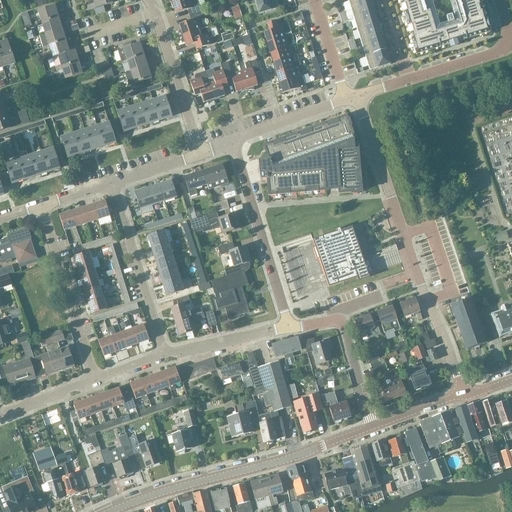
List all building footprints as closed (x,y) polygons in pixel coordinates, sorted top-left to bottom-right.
[(92,0),(94,4),(86,7),(88,12),(112,4),(111,0),(92,0)] [(181,0),(171,3),(173,9),(174,9),(175,14),(187,10),(189,16),(201,12),(199,6),(204,5),(202,0),(181,0)] [(254,0),(259,14),(279,8),(276,0),(254,0)] [(349,0),(348,1),(352,15),(373,9),(370,0),(349,0)] [(479,0),(398,0),(416,55),(490,32),(479,0)] [(35,25),(58,18),(56,10),(64,8),(62,3),(37,11),(41,21),(34,23),(35,25)] [(238,5),(229,6),(231,17),(240,16),(238,5)] [(373,9),(352,15),(357,29),(377,23),(373,9)] [(203,18),(201,12),(189,16),(191,21),(179,25),(180,30),(179,30),(181,36),(200,30),(197,20),(203,18)] [(301,13),(293,15),(295,21),(303,18),(301,13)] [(61,25),(58,18),(35,25),(36,27),(42,25),(45,35),(70,27),(68,22),(61,25)] [(266,44),(285,38),(292,36),(288,24),(281,26),(279,20),(266,24),(269,32),(263,34),(264,37),(262,39),(266,44)] [(377,23),(357,29),(361,43),(381,37),(377,23)] [(42,48),(66,41),(64,34),(71,31),(70,27),(45,35),(48,44),(41,46),(42,48)] [(209,28),(200,30),(181,36),(181,43),(185,43),(186,47),(197,43),(199,49),(217,43),(215,37),(212,38),(209,28)] [(239,46),(250,42),(248,34),(237,38),(239,46)] [(147,37),(136,41),(137,44),(117,51),(121,63),(127,61),(144,55),(142,48),(150,46),(147,37)] [(381,37),(361,43),(365,57),(386,51),(381,37)] [(270,54),(288,48),(285,38),(266,44),(268,50),(269,50),(270,54)] [(0,52),(0,61),(2,69),(14,65),(7,41),(0,43),(3,52),(0,52)] [(52,58),(57,57),(77,50),(76,46),(68,48),(66,41),(42,48),(43,50),(49,48),(52,58)] [(272,64),(291,58),(289,53),(295,51),(293,47),(288,48),(270,54),(271,58),(270,58),(272,64)] [(82,48),(77,50),(57,57),(60,66),(55,67),(56,69),(78,63),(76,56),(84,53),(82,48)] [(385,51),(365,57),(369,71),(390,65),(385,51)] [(323,52),(316,54),(319,63),(326,61),(323,52)] [(130,73),(156,64),(154,60),(146,63),(144,55),(127,61),(130,73)] [(275,69),(276,73),(300,66),(298,60),(292,62),(291,58),(272,64),(274,70),(275,69)] [(241,72),(247,90),(254,90),(254,87),(257,86),(253,74),(259,73),(255,61),(245,64),(246,70),(241,72)] [(81,70),(78,63),(56,69),(56,72),(61,70),(64,80),(90,72),(88,67),(81,70)] [(241,92),(247,90),(241,72),(231,75),(229,69),(227,63),(222,65),(224,70),(223,71),(226,83),(232,81),(236,93),(241,91),(241,92)] [(156,64),(130,73),(125,75),(129,87),(152,79),(149,71),(157,69),(156,64)] [(298,66),(276,73),(277,77),(276,77),(278,83),(297,77),(301,76),(298,66)] [(213,70),(205,73),(214,101),(220,99),(220,98),(224,96),(221,84),(226,83),(223,71),(214,74),(213,70)] [(314,71),(314,72),(319,88),(324,86),(319,70),(314,71)] [(214,101),(205,73),(203,73),(196,76),(195,78),(196,79),(190,81),(193,93),(199,92),(203,103),(206,102),(208,105),(214,101)] [(301,76),(297,77),(278,83),(278,90),(281,90),(283,93),(300,88),(301,92),(306,90),(301,76)] [(153,101),(159,120),(171,116),(165,97),(153,101)] [(153,101),(141,105),(147,124),(159,120),(153,101)] [(135,128),(147,124),(141,105),(129,109),(135,128)] [(123,132),(135,128),(129,109),(117,113),(123,132)] [(0,132),(10,129),(6,117),(0,119),(0,132)] [(339,142),(352,138),(353,137),(349,125),(350,125),(348,120),(347,120),(346,117),(338,120),(338,122),(333,124),(339,142)] [(97,127),(103,146),(115,142),(109,123),(97,127)] [(326,147),(339,142),(333,124),(327,126),(326,124),(318,126),(326,147)] [(312,152),(326,147),(318,126),(310,129),(311,132),(306,134),(312,152)] [(85,131),(91,150),(103,146),(97,127),(85,131)] [(73,134),(79,154),(91,150),(85,131),(73,134)] [(291,136),(299,157),(312,152),(306,134),(300,136),(299,133),(291,136)] [(67,157),(79,154),(73,134),(61,138),(67,157)] [(285,162),(299,157),(291,136),(283,139),(284,142),(279,144),(285,162)] [(271,167),(268,158),(258,161),(259,181),(266,180),(266,184),(267,184),(266,175),(281,173),(296,172),(310,171),(325,170),(327,190),(338,189),(338,179),(337,165),(335,150),(353,149),(352,138),(339,142),(326,147),(312,152),(299,157),(285,162),(271,167)] [(264,146),(268,158),(271,167),(285,162),(279,144),(273,146),(272,143),(264,146)] [(357,148),(353,149),(335,150),(337,165),(358,163),(358,155),(355,155),(354,149),(357,149),(357,148)] [(41,154),(48,173),(60,169),(53,150),(41,154)] [(48,173),(41,154),(29,158),(36,177),(48,173)] [(36,177),(29,158),(17,162),(24,181),(36,177)] [(2,175),(4,181),(10,179),(12,185),(24,181),(17,162),(5,166),(8,173),(2,175)] [(338,179),(357,178),(356,172),(359,171),(358,163),(337,165),(338,179)] [(222,165),(203,171),(207,185),(209,190),(228,183),(222,165)] [(327,191),(327,190),(325,170),(310,171),(312,189),(318,189),(318,192),(327,191)] [(195,189),(207,185),(203,171),(190,176),(189,175),(185,176),(184,178),(188,191),(190,197),(197,195),(195,189)] [(296,172),(297,194),(306,193),(305,190),(312,189),(310,171),(296,172)] [(289,194),(297,194),(296,172),(281,173),(283,192),(289,191),(289,194)] [(266,175),(267,184),(268,196),(277,195),(277,192),(283,192),(281,173),(266,175)] [(357,184),(357,178),(338,179),(338,189),(339,194),(351,193),(352,194),(357,194),(357,193),(361,192),(360,184),(357,184)] [(159,186),(164,201),(176,197),(171,182),(159,186)] [(152,205),(164,201),(159,186),(147,189),(152,205)] [(140,209),(152,205),(147,189),(135,193),(140,209)] [(93,205),(98,220),(109,216),(105,201),(93,205)] [(226,201),(213,205),(216,213),(229,209),(226,201)] [(87,224),(98,220),(93,205),(82,209),(87,224)] [(193,207),(186,210),(190,221),(197,219),(193,207)] [(87,224),(82,209),(70,212),(75,227),(87,224)] [(75,227),(70,212),(59,216),(64,231),(75,227)] [(199,218),(190,221),(193,233),(203,231),(202,228),(210,226),(212,231),(219,229),(221,234),(239,228),(234,214),(218,219),(216,213),(211,214),(199,218)] [(169,218),(171,222),(182,219),(181,214),(169,218)] [(157,222),(158,226),(171,222),(169,218),(157,222)] [(146,230),(158,226),(157,222),(145,225),(146,230)] [(185,237),(191,236),(187,224),(182,225),(185,237)] [(315,248),(312,249),(316,260),(319,260),(328,288),(372,273),(368,261),(364,262),(352,227),(313,240),(315,248)] [(0,263),(17,258),(20,267),(38,261),(37,257),(36,257),(31,242),(32,242),(27,229),(8,235),(9,238),(0,240),(0,263)] [(508,242),(504,230),(496,233),(500,245),(508,242)] [(151,248),(167,243),(163,231),(148,236),(151,248)] [(104,239),(106,244),(116,240),(115,235),(104,239)] [(185,237),(189,249),(194,248),(191,236),(185,237)] [(94,247),(106,244),(104,239),(93,242),(94,247)] [(83,251),(94,247),(93,242),(81,246),(83,251)] [(155,260),(171,255),(167,243),(151,248),(155,260)] [(226,277),(247,270),(248,270),(249,267),(249,265),(248,263),(250,262),(245,247),(234,250),(232,243),(218,247),(220,255),(229,252),(234,266),(224,269),(226,277)] [(110,259),(116,257),(112,245),(106,247),(110,259)] [(73,254),(83,251),(81,246),(71,249),(73,254)] [(193,261),(198,260),(194,248),(189,249),(193,261)] [(77,269),(93,264),(95,263),(98,262),(97,257),(91,259),(89,252),(74,257),(77,269)] [(159,272),(174,267),(171,255),(155,260),(159,272)] [(114,270),(119,268),(116,257),(110,259),(114,270)] [(193,261),(197,273),(202,272),(198,260),(193,261)] [(96,275),(93,264),(77,269),(81,280),(96,275)] [(162,284),(178,279),(174,267),(159,272),(162,284)] [(117,282),(123,280),(119,268),(114,270),(117,282)] [(246,271),(247,270),(226,277),(211,281),(216,299),(213,300),(217,311),(225,309),(228,319),(249,313),(242,287),(248,285),(244,272),(246,271)] [(203,275),(202,272),(197,273),(201,285),(197,286),(199,292),(210,288),(206,274),(203,275)] [(81,280),(84,292),(100,287),(96,275),(81,280)] [(12,289),(8,276),(0,278),(0,307),(1,308),(0,304),(0,288),(2,288),(4,291),(12,289)] [(182,291),(178,279),(162,284),(166,296),(182,291)] [(126,291),(123,280),(117,282),(121,293),(126,291)] [(108,285),(100,287),(84,292),(88,303),(103,298),(101,293),(109,290),(108,285)] [(130,302),(126,291),(121,293),(124,304),(130,302)] [(175,322),(203,313),(201,308),(186,313),(184,306),(190,304),(188,296),(175,300),(178,306),(170,309),(175,322)] [(107,310),(103,298),(88,303),(91,315),(107,310)] [(422,320),(419,312),(414,299),(399,304),(404,317),(415,314),(418,321),(422,320)] [(456,304),(448,307),(449,309),(451,308),(465,351),(486,343),(470,299),(458,303),(457,302),(456,303),(456,304)] [(136,303),(125,307),(126,313),(138,309),(136,303)] [(511,307),(509,309),(507,305),(500,308),(502,312),(491,315),(491,314),(484,316),(487,325),(493,323),(499,338),(511,333),(511,307)] [(114,311),(115,316),(126,313),(125,307),(114,311)] [(392,307),(376,312),(381,325),(384,333),(393,330),(394,332),(400,330),(392,307)] [(115,316),(114,311),(102,314),(103,320),(115,316)] [(212,311),(203,313),(175,322),(179,336),(192,332),(190,325),(195,324),(194,321),(207,317),(209,326),(216,324),(212,311)] [(103,320),(102,314),(92,317),(94,323),(103,320)] [(369,315),(354,320),(359,334),(365,331),(368,340),(381,335),(376,322),(372,323),(369,315)] [(0,322),(0,345),(10,342),(6,329),(13,327),(11,321),(3,321),(0,322)] [(132,330),(137,344),(148,340),(143,325),(132,330)] [(132,330),(120,334),(126,348),(137,344),(132,330)] [(61,332),(49,336),(51,344),(60,371),(73,366),(68,349),(58,352),(57,349),(60,349),(58,342),(64,340),(61,332)] [(419,345),(422,343),(430,341),(429,341),(427,332),(416,336),(419,345)] [(26,333),(15,336),(18,344),(29,341),(26,333)] [(126,348),(120,334),(110,338),(114,353),(126,348)] [(41,358),(35,359),(37,367),(43,365),(47,375),(60,371),(51,344),(49,336),(42,338),(39,339),(42,347),(45,346),(47,353),(49,352),(50,354),(41,358)] [(103,357),(114,353),(110,338),(98,342),(103,357)] [(297,339),(284,343),(289,358),(293,357),(292,353),(300,350),(297,339)] [(313,339),(304,342),(307,353),(312,352),(316,364),(328,361),(325,349),(330,348),(328,341),(323,342),(323,341),(321,342),(315,344),(313,339)] [(434,339),(429,341),(430,341),(422,343),(425,350),(436,346),(434,339)] [(404,341),(398,343),(401,351),(407,349),(404,341)] [(284,343),(272,346),(275,358),(283,356),(285,360),(289,358),(284,343)] [(422,345),(412,349),(417,362),(427,358),(422,345)] [(431,362),(437,360),(433,348),(427,351),(431,362)] [(369,363),(379,359),(376,350),(366,354),(369,363)] [(405,351),(398,353),(401,361),(408,359),(405,351)] [(216,369),(210,371),(213,382),(219,380),(220,382),(245,374),(245,373),(247,373),(254,396),(265,393),(257,369),(252,352),(246,354),(248,361),(241,364),(240,362),(216,370),(216,369)] [(210,371),(216,369),(212,358),(206,359),(210,371)] [(381,365),(371,369),(373,375),(383,371),(387,370),(383,358),(379,359),(381,365)] [(0,380),(1,380),(0,380),(6,378),(8,385),(27,379),(28,380),(34,378),(31,369),(37,367),(35,359),(4,369),(3,367),(0,368),(0,380)] [(201,361),(205,373),(210,371),(206,359),(201,361)] [(381,365),(379,359),(369,363),(371,369),(381,365)] [(196,363),(200,375),(205,373),(201,361),(196,363)] [(267,393),(273,412),(276,412),(291,408),(282,377),(278,362),(257,369),(265,393),(267,393)] [(190,365),(194,376),(200,375),(196,363),(190,365)] [(185,367),(189,378),(194,376),(190,365),(185,367)] [(422,365),(415,367),(418,374),(410,377),(406,378),(409,385),(412,384),(414,390),(430,384),(425,371),(424,371),(422,365)] [(183,380),(189,378),(185,367),(179,369),(183,380)] [(163,372),(169,387),(171,391),(176,389),(174,385),(180,383),(175,368),(163,372)] [(157,391),(169,387),(163,372),(152,376),(157,391)] [(152,376),(141,381),(146,395),(157,391),(152,376)] [(393,384),(380,389),(381,394),(384,403),(404,395),(399,379),(393,382),(393,384)] [(135,400),(146,395),(141,381),(129,385),(135,400)] [(107,393),(112,408),(123,404),(126,412),(135,408),(128,387),(119,390),(118,389),(107,393)] [(113,411),(112,408),(107,393),(96,397),(101,412),(107,410),(108,413),(113,411)] [(333,422),(350,417),(345,403),(337,405),(333,393),(321,397),(323,403),(329,401),(330,407),(328,408),(333,422)] [(174,399),(176,405),(187,401),(185,395),(174,399)] [(318,395),(292,402),(297,417),(299,416),(303,433),(305,432),(307,433),(311,432),(312,430),(318,429),(313,412),(323,409),(318,395)] [(101,412),(96,397),(84,401),(90,416),(101,412)] [(164,409),(176,405),(174,399),(162,404),(164,409)] [(497,431),(501,429),(491,399),(482,402),(490,428),(495,426),(497,431)] [(75,411),(71,413),(74,422),(79,420),(90,416),(84,401),(73,405),(75,411)] [(511,429),(511,419),(506,401),(494,404),(504,434),(509,432),(509,431),(511,429)] [(236,415),(226,418),(231,438),(253,432),(251,426),(259,424),(254,402),(234,407),(236,415)] [(481,413),(478,402),(466,406),(476,433),(486,429),(481,413)] [(153,413),(164,409),(162,404),(151,407),(153,413)] [(141,417),(153,413),(151,407),(140,411),(141,417)] [(458,409),(455,410),(463,436),(465,441),(476,438),(475,433),(466,407),(462,408),(462,409),(459,410),(458,409)] [(452,410),(419,424),(429,449),(437,446),(440,454),(446,452),(445,450),(455,446),(453,440),(462,436),(452,410)] [(187,427),(196,425),(192,411),(184,413),(187,427)] [(269,414),(259,417),(260,423),(259,423),(264,444),(266,443),(268,445),(270,444),(272,442),(276,441),(276,440),(285,438),(280,418),(278,419),(276,412),(273,412),(269,413),(269,414)] [(116,419),(118,425),(130,420),(128,415),(116,419)] [(107,429),(118,425),(116,419),(105,423),(107,429)] [(95,433),(107,429),(105,423),(94,427),(95,433)] [(85,436),(95,433),(94,427),(83,431),(85,436)] [(186,427),(182,428),(176,429),(177,433),(172,434),(176,452),(178,452),(179,453),(184,452),(183,450),(191,448),(189,437),(192,436),(191,429),(187,430),(186,427)] [(415,429),(404,433),(406,439),(404,440),(411,460),(414,459),(416,466),(415,467),(416,471),(417,471),(421,482),(427,480),(428,481),(435,479),(429,463),(428,462),(415,429)] [(107,449),(100,452),(103,461),(104,461),(106,465),(112,462),(117,478),(119,477),(119,478),(121,479),(126,478),(127,476),(126,474),(132,472),(126,457),(132,455),(125,436),(118,438),(121,448),(108,452),(107,449)] [(392,440),(387,441),(392,458),(399,456),(401,466),(390,469),(396,488),(419,481),(416,471),(415,467),(413,462),(408,463),(401,438),(396,439),(394,439),(392,440)] [(137,441),(131,444),(137,462),(143,460),(146,468),(151,466),(151,468),(153,469),(158,467),(159,465),(158,464),(160,463),(155,447),(157,446),(154,440),(139,445),(137,441)] [(370,445),(375,462),(379,461),(380,466),(382,467),(391,464),(390,458),(384,440),(370,445)] [(355,482),(349,483),(351,494),(353,500),(360,498),(382,491),(380,485),(375,468),(369,446),(350,451),(359,479),(355,480),(354,480),(355,482)] [(51,448),(33,454),(39,472),(57,466),(51,448)] [(487,464),(495,463),(493,449),(485,450),(487,464)] [(511,459),(509,452),(508,449),(500,452),(503,462),(511,459)] [(94,469),(85,472),(90,487),(103,482),(97,464),(103,462),(103,461),(100,452),(89,456),(94,469)] [(65,454),(54,457),(57,466),(68,463),(65,454)] [(429,463),(435,479),(436,481),(447,477),(440,458),(429,463)] [(292,481),(307,477),(303,464),(286,469),(290,482),(292,481)] [(67,496),(79,492),(73,474),(68,475),(65,465),(58,468),(67,496)] [(8,508),(2,510),(2,511),(31,511),(35,510),(35,508),(31,496),(34,495),(23,467),(10,472),(16,487),(4,492),(8,502),(6,503),(8,508)] [(59,496),(64,494),(59,479),(56,469),(42,474),(45,484),(47,483),(52,498),(53,497),(56,500),(59,499),(59,496)] [(344,469),(324,474),(328,491),(342,487),(344,496),(351,494),(349,485),(344,469)] [(264,480),(271,506),(277,505),(276,498),(273,498),(272,496),(282,493),(277,476),(269,478),(269,479),(264,480)] [(311,492),(307,477),(292,481),(298,502),(313,498),(311,492)] [(265,508),(271,506),(264,480),(259,482),(259,481),(250,483),(255,500),(265,498),(265,501),(263,501),(265,508)] [(388,493),(395,491),(392,482),(385,483),(388,493)] [(237,486),(232,488),(235,496),(233,496),(237,511),(240,511),(244,511),(242,504),(249,502),(244,485),(242,485),(241,484),(238,485),(237,486)] [(212,493),(210,493),(215,511),(224,510),(224,511),(230,511),(230,508),(225,490),(220,491),(220,490),(219,490),(219,491),(218,491),(218,490),(211,492),(212,493)] [(210,511),(206,491),(193,494),(195,504),(197,511),(210,511)] [(192,493),(177,497),(179,506),(179,508),(183,507),(184,511),(191,511),(190,508),(196,506),(192,493)] [(373,495),(365,497),(366,503),(375,501),(373,495)] [(176,502),(168,504),(170,511),(178,511),(177,506),(176,502)] [(309,511),(307,505),(300,507),(299,504),(297,504),(296,502),(289,504),(291,511),(309,511)]
